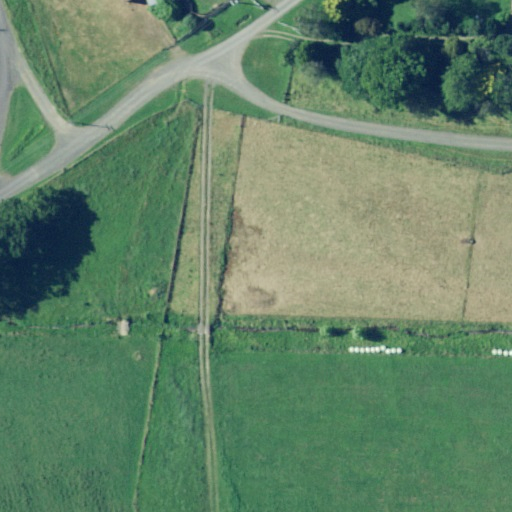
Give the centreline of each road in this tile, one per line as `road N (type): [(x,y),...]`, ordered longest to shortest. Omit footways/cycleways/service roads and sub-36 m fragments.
road 1 (track): [(511,155),(294,131),(226,97),(186,90)]
road 2 (unclassified): [(0,43),(62,155)]
